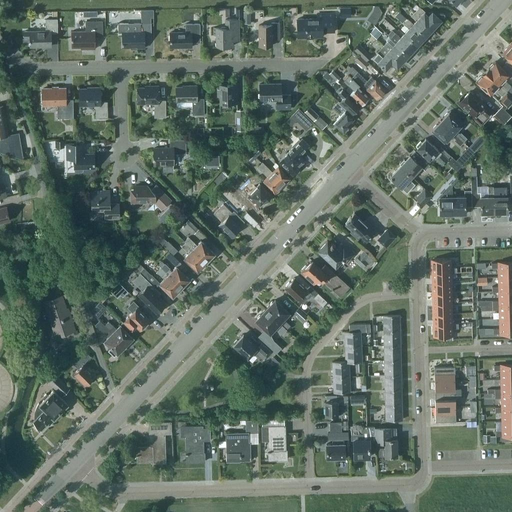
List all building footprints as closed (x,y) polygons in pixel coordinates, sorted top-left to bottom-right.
[(374,6),(373,12),(379,16),(381,12),(378,6),(374,6)] [(340,7),(340,17),(350,17),(350,7),(340,7)] [(419,7),(415,11),(433,28),(445,15),(444,13),(433,13),(432,12),(427,16),(423,13),(424,12),(419,7)] [(425,36),(433,28),(415,11),(410,16),(415,21),(413,24),(412,25),(425,36)] [(403,24),(407,20),(398,12),(394,17),(401,23),(402,23),(403,24)] [(317,14),(317,18),(297,19),(297,37),(322,36),(322,32),(334,31),(333,13),(317,14)] [(50,33),(57,33),(57,19),(45,19),(45,31),(30,31),(24,31),(24,38),(30,38),(30,47),(51,46),(50,33)] [(232,40),(239,40),(238,19),(225,19),(225,28),(213,28),(214,35),(216,35),(216,46),(232,46),(232,40)] [(405,32),(403,34),(416,46),(425,36),(412,25),(413,24),(407,19),(407,20),(403,24),(404,25),(401,28),(405,32)] [(94,37),(102,37),(102,21),(85,21),(85,31),(71,31),(72,47),(84,47),(84,49),(94,49),(94,37)] [(144,48),(144,38),(151,38),(151,23),(141,23),(141,22),(117,22),(118,32),(122,32),(122,47),(130,47),(130,49),(131,49),(131,48),(136,48),(136,49),(137,49),(137,48),(144,48)] [(272,40),(279,40),(279,22),(271,23),(271,25),(258,25),(258,46),(272,45),(272,40)] [(185,23),(185,32),(170,32),(170,47),(191,47),(191,41),(199,40),(199,23),(185,23)] [(379,30),(375,26),(369,33),(373,36),(379,30)] [(409,54),(416,46),(403,34),(400,38),(395,33),(391,37),(390,38),(395,43),(396,42),(409,54)] [(387,52),(388,51),(401,62),(409,54),(396,42),(395,43),(390,38),(391,37),(390,38),(389,38),(386,40),(386,42),(382,47),(387,52)] [(371,56),(359,44),(353,50),(365,61),(371,56)] [(387,52),(382,47),(376,53),(377,54),(373,58),(385,69),(389,64),(391,66),(393,64),(396,67),(401,62),(388,51),(387,52)] [(353,60),(363,69),(367,64),(353,50),(350,53),(355,57),(353,60)] [(511,77),(511,69),(505,63),(501,68),(495,63),(494,64),(492,64),(490,67),(490,68),(486,72),(507,91),(511,86),(506,82),(505,83),(502,81),(509,75),(511,77)] [(351,67),(347,71),(353,77),(357,72),(351,67)] [(332,70),(328,74),(336,81),(340,78),(332,70)] [(371,76),(366,81),(357,72),(353,77),(376,99),(385,89),(375,80),(371,76)] [(479,81),(477,82),(490,94),(495,89),(503,96),(498,101),(502,105),(507,109),(507,108),(511,103),(511,95),(507,91),(486,72),(483,76),(481,76),(479,79),(479,81)] [(349,94),(361,105),(369,97),(357,86),(359,85),(348,75),(344,80),(354,89),(349,94)] [(257,84),(258,100),(274,100),(274,109),(288,109),(288,95),(279,95),(279,83),(257,84)] [(233,97),(237,97),(236,86),(232,86),(232,84),(219,84),(219,89),(217,89),(217,96),(220,96),(220,103),(233,103),(233,97)] [(158,100),(158,85),(150,85),(150,87),(137,87),(137,104),(154,103),(154,117),(166,117),(165,100),(158,100)] [(192,101),(192,115),(204,114),(203,98),(196,99),(196,85),(189,85),(189,86),(175,86),(176,101),(192,101)] [(95,105),(95,118),(107,118),(107,102),(100,102),(100,87),(92,87),(92,88),(79,89),(79,106),(95,105)] [(43,88),(43,105),(57,105),(57,118),(73,118),(73,99),(65,99),(65,88),(43,88)] [(352,115),(353,114),(360,107),(342,90),(338,94),(343,99),(340,103),(348,111),(352,115)] [(473,117),(472,118),(480,126),(492,114),(475,98),(474,98),(469,93),(463,100),(461,98),(456,103),(464,110),(465,109),(473,117)] [(348,111),(340,103),(338,101),(332,108),(340,116),(336,120),(338,121),(334,125),(343,134),(350,126),(349,125),(354,120),(346,112),(348,111)] [(507,109),(502,105),(493,115),(502,124),(511,113),(511,112),(507,108),(507,109)] [(0,151),(11,155),(10,151),(8,140),(18,138),(18,134),(7,136),(2,106),(0,106),(0,148),(1,152),(0,151)] [(309,107),(304,112),(314,121),(319,116),(309,107)] [(299,109),(292,116),(296,120),(306,130),(313,123),(299,109)] [(459,131),(458,129),(463,124),(450,111),(448,113),(447,113),(444,116),(444,117),(441,121),(463,142),(467,138),(461,133),(460,134),(458,132),(459,131)] [(435,125),(433,128),(433,129),(431,131),(445,143),(450,138),(451,139),(453,138),(455,140),(454,141),(459,146),(463,142),(441,121),(437,125),(435,125)] [(236,130),(237,130),(237,136),(244,136),(244,122),(236,122),(236,130)] [(292,146),(293,147),(279,161),(293,174),(300,167),(298,166),(305,159),(300,155),(309,145),(302,138),(300,140),(299,139),(292,146)] [(425,139),(421,143),(420,142),(416,146),(417,147),(416,148),(422,154),(421,156),(427,162),(433,156),(442,165),(447,160),(447,159),(437,150),(425,139)] [(153,164),(163,164),(163,171),(173,171),(173,164),(173,154),(186,153),(185,140),(169,140),(170,148),(153,148),(153,164)] [(475,140),(469,147),(474,152),(481,145),(475,140)] [(74,171),(76,172),(81,172),(83,170),(83,169),(94,168),(94,153),(84,154),(84,143),(66,144),(66,159),(74,159),(74,169),(74,171)] [(468,147),(462,154),(467,159),(474,152),(468,147)] [(256,148),(251,153),(255,158),(260,152),(256,148)] [(20,149),(10,151),(11,155),(22,158),(20,149)] [(251,162),(255,158),(251,153),(246,158),(251,162)] [(208,155),(208,165),(219,165),(218,155),(208,155)] [(401,165),(399,166),(411,177),(420,167),(424,171),(429,166),(420,157),(416,161),(410,155),(405,160),(404,159),(400,163),(401,165)] [(453,158),(448,163),(457,170),(461,166),(453,158)] [(262,161),(260,164),(282,186),(289,178),(278,167),(278,165),(275,162),(272,166),(275,169),(273,171),(262,161)] [(260,164),(257,166),(268,177),(263,181),(275,193),(282,186),(260,164)] [(399,166),(390,177),(391,178),(390,180),(395,184),(396,183),(406,193),(414,184),(409,179),(411,177),(399,166)] [(476,168),(470,168),(471,190),(471,206),(480,206),(480,214),(494,213),(493,192),(493,186),(487,186),(488,197),(480,197),(480,193),(477,193),(477,177),(476,177),(476,168)] [(444,185),(448,188),(446,191),(446,197),(439,197),(439,214),(452,214),(452,191),(452,186),(457,180),(455,177),(453,176),(452,175),(451,175),(447,180),(448,181),(444,185)] [(266,202),(272,195),(260,183),(256,187),(251,181),(246,186),(251,191),(249,193),(248,192),(246,194),(257,205),(263,199),(266,202)] [(154,202),(161,209),(170,200),(156,185),(151,189),(147,186),(134,186),(134,190),(131,192),(131,202),(154,202)] [(424,188),(416,197),(423,204),(432,195),(424,188)] [(471,190),(464,191),(464,196),(455,196),(455,191),(452,191),(452,214),(465,214),(465,207),(471,206),(471,190)] [(104,211),(104,218),(119,218),(118,203),(109,203),(109,191),(91,191),(91,211),(104,211)] [(493,192),(494,213),(507,213),(506,196),(497,196),(497,192),(493,192)] [(215,212),(213,213),(222,222),(218,225),(223,230),(225,229),(232,236),(240,228),(228,216),(232,212),(223,203),(215,212)] [(423,212),(429,206),(426,203),(420,209),(423,212)] [(171,205),(159,216),(164,222),(176,211),(171,205)] [(0,223),(9,221),(6,207),(0,208),(0,223)] [(204,220),(208,215),(201,208),(197,213),(204,220)] [(359,236),(366,242),(371,236),(370,235),(375,230),(366,222),(364,224),(353,214),(351,216),(349,218),(343,224),(345,226),(348,227),(351,229),(349,232),(356,238),(359,236)] [(184,224),(194,234),(197,230),(188,220),(184,224)] [(376,239),(385,248),(395,237),(386,228),(376,239)] [(188,237),(184,241),(205,262),(209,258),(210,258),(212,256),(212,255),(214,254),(201,241),(196,245),(188,237)] [(168,241),(163,246),(169,251),(173,255),(177,250),(168,241)] [(201,266),(205,262),(184,241),(184,242),(185,242),(181,246),(188,253),(184,258),(197,270),(198,269),(200,269),(202,267),(201,266)] [(344,263),(351,254),(340,244),(336,248),(331,243),(330,244),(327,241),(318,251),(321,254),(322,253),(335,265),(340,259),(344,263)] [(368,265),(373,260),(368,256),(369,255),(364,250),(359,255),(355,260),(362,267),(366,263),(368,265)] [(44,263),(47,270),(59,266),(57,259),(44,263)] [(319,278),(339,297),(348,287),(333,273),(329,278),(314,264),(315,264),(310,259),(299,271),(303,275),(304,274),(314,284),(319,278)] [(450,259),(431,259),(431,272),(450,271),(450,272),(456,272),(456,267),(450,267),(450,259)] [(174,265),(176,266),(183,273),(187,269),(178,261),(174,265)] [(498,268),(498,277),(511,276),(511,262),(491,263),(491,268),(498,268)] [(164,264),(161,268),(180,287),(184,284),(185,284),(187,282),(187,281),(189,279),(183,273),(176,266),(171,271),(169,269),(170,269),(165,264),(164,264)] [(148,279),(151,275),(140,265),(136,269),(137,270),(140,272),(140,271),(148,279)] [(133,266),(128,270),(133,274),(137,270),(136,269),(133,266)] [(180,287),(161,268),(157,272),(162,277),(164,275),(165,276),(159,283),(172,296),(173,295),(174,295),(177,292),(176,291),(180,287)] [(57,284),(58,285),(64,283),(60,270),(53,272),(57,284)] [(450,271),(431,272),(432,281),(451,281),(450,272),(450,271)] [(163,306),(165,304),(157,296),(160,293),(140,273),(132,281),(142,291),(137,295),(156,313),(158,311),(160,311),(163,308),(163,306)] [(499,292),(511,291),(511,276),(498,277),(498,287),(492,287),(492,292),(499,292)] [(315,301),(316,301),(322,306),(326,302),(320,296),(310,286),(306,290),(293,278),(289,283),(288,282),(285,285),(285,287),(284,288),(302,304),(302,303),(303,304),(307,300),(313,299),(315,301)] [(451,281),(432,281),(432,292),(451,292),(451,281)] [(126,301),(132,295),(124,288),(118,295),(126,301)] [(511,291),(499,292),(499,301),(492,301),(492,306),(511,305),(511,291)] [(451,292),(432,292),(432,303),(451,303),(451,292)] [(67,313),(62,297),(44,302),(54,333),(62,330),(63,335),(75,331),(69,312),(67,313)] [(270,305),(265,310),(286,329),(290,325),(283,319),(288,313),(275,300),(273,301),(272,302),(270,304),(270,305)] [(101,314),(107,308),(100,301),(94,307),(101,314)] [(127,308),(132,313),(122,323),(131,332),(137,327),(140,330),(149,321),(132,303),(127,308)] [(451,303),(432,303),(433,314),(452,313),(451,303)] [(511,319),(511,305),(492,306),(493,310),(499,310),(499,319),(511,319)] [(294,313),(303,321),(307,317),(298,309),(294,313)] [(257,319),(256,320),(265,329),(269,333),(275,328),(282,334),(286,329),(265,310),(261,315),(259,315),(257,317),(257,319)] [(452,313),(433,314),(433,323),(452,323),(452,313)] [(383,316),(383,331),(400,331),(399,316),(383,316)] [(511,319),(499,319),(500,329),(493,329),(493,334),(511,333),(511,319)] [(105,325),(99,320),(95,325),(104,334),(104,333),(108,337),(104,341),(111,347),(107,350),(113,356),(124,346),(118,340),(119,339),(105,325)] [(132,338),(120,325),(116,329),(108,322),(105,325),(119,339),(118,340),(124,346),(127,343),(129,343),(131,341),(131,339),(132,338)] [(452,323),(433,323),(433,336),(445,336),(452,335),(452,328),(458,328),(458,322),(452,323)] [(343,332),(344,348),(361,347),(360,332),(366,332),(365,324),(357,325),(349,325),(349,332),(343,332)] [(400,345),(400,331),(383,331),(383,346),(400,345)] [(237,338),(231,344),(247,358),(251,362),(256,357),(261,361),(270,351),(261,342),(256,347),(242,335),(239,339),(237,338)] [(273,341),(268,346),(276,353),(281,348),(273,341)] [(400,360),(400,345),(383,346),(384,361),(400,360)] [(361,362),(361,347),(344,348),(344,362),(349,362),(349,363),(361,362)] [(90,380),(95,375),(83,363),(90,356),(83,349),(76,357),(78,359),(74,363),(78,367),(73,373),(81,380),(79,381),(85,387),(91,381),(90,380)] [(278,364),(281,360),(275,354),(271,358),(276,363),(276,362),(278,364)] [(384,361),(384,376),(401,375),(400,360),(384,361)] [(332,363),(332,378),(349,377),(349,363),(349,362),(344,362),(332,363)] [(501,381),(511,380),(511,366),(494,367),(494,372),(500,372),(501,381)] [(454,381),(454,367),(434,367),(434,382),(454,381)] [(48,382),(62,396),(69,388),(55,374),(48,382)] [(401,390),(401,375),(384,376),(384,390),(401,390)] [(349,377),(332,378),(333,393),(350,392),(349,377)] [(494,395),(511,395),(511,380),(501,381),(501,391),(494,391),(494,395)] [(434,395),(461,394),(461,388),(454,388),(454,381),(434,382),(434,395)] [(67,404),(52,390),(47,395),(45,394),(42,397),(44,399),(39,404),(38,403),(35,409),(34,414),(34,420),(36,426),(38,431),(40,429),(41,429),(52,418),(53,418),(67,404)] [(401,405),(401,390),(384,390),(385,405),(401,405)] [(461,399),(461,394),(434,395),(435,408),(455,408),(454,399),(461,399)] [(501,400),(501,409),(511,408),(511,395),(494,395),(495,400),(501,400)] [(341,406),(337,406),(337,405),(347,404),(347,396),(336,396),(336,401),(325,402),(326,417),(337,416),(337,415),(341,415),(341,406)] [(401,405),(385,405),(385,420),(402,420),(401,405)] [(435,408),(435,423),(455,422),(455,408),(435,408)] [(511,408),(501,409),(495,409),(495,414),(501,414),(502,423),(511,423),(511,408)] [(247,433),(258,432),(257,420),(245,420),(246,432),(225,433),(225,440),(226,446),(226,461),(250,460),(249,442),(248,442),(247,433)] [(164,434),(170,434),(170,422),(148,422),(149,447),(136,447),(136,462),(157,461),(157,463),(165,463),(164,434)] [(511,437),(511,423),(502,423),(502,433),(495,433),(495,438),(511,437)] [(180,436),(185,436),(186,462),(204,462),(204,453),(202,453),(202,441),(210,440),(210,427),(203,427),(202,425),(180,425),(180,436)] [(261,441),(268,441),(268,460),(287,459),(286,450),(285,450),(285,426),(261,427),(261,441)] [(374,438),(374,431),(374,429),(374,428),(362,428),(363,435),(350,435),(351,441),(353,441),(354,458),(369,458),(368,441),(374,441),(374,438)] [(386,429),(374,429),(374,431),(374,438),(376,438),(376,444),(385,444),(385,449),(378,449),(379,457),(397,456),(396,439),(391,440),(391,428),(386,429)] [(343,439),(347,439),(347,433),(327,433),(328,439),(332,439),(332,444),(326,444),(326,459),(344,458),(344,444),(343,444),(343,439)]
